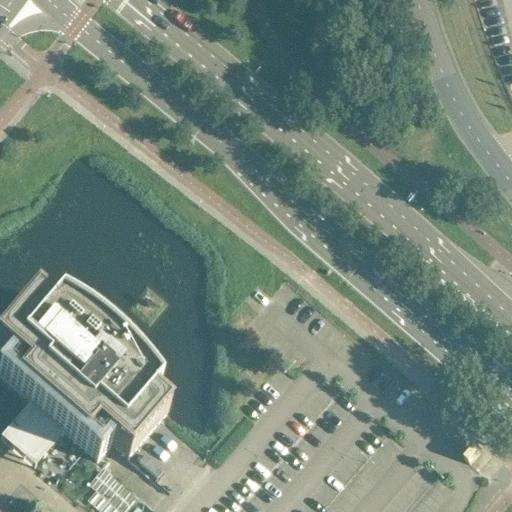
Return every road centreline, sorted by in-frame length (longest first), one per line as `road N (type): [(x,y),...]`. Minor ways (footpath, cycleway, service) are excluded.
road 1 (secondary): [(77,26),(511,393)]
road 2 (secondary): [(511,318),(136,0)]
road 3 (unclassified): [(511,184),(460,114),(417,0)]
